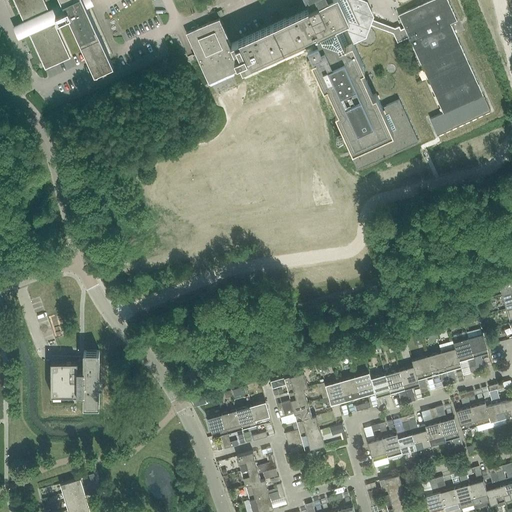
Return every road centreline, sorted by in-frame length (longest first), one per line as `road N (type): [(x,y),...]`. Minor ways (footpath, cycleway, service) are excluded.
road 1 (residential): [(113,320),(227,270),(352,250),(374,202),(482,171),(511,140)]
road 2 (residential): [(359,480),(348,426),(511,370)]
road 3 (unclassified): [(80,260),(47,142),(0,89)]
road 4 (unclassified): [(204,459),(170,388),(113,320)]
